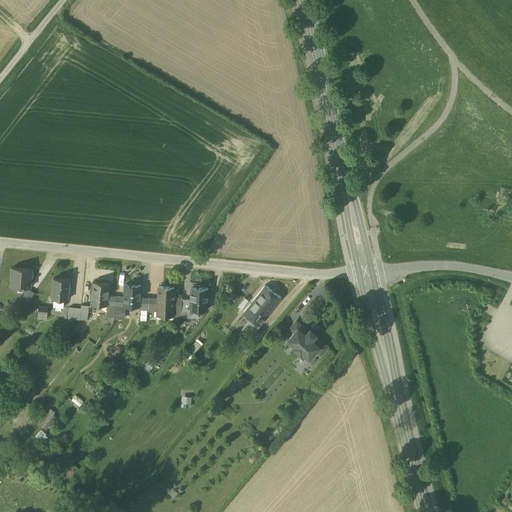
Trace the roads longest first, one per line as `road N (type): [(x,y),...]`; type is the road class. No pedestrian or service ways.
road 1 (unclassified): [(0,242),(365,273)]
road 2 (secondary): [(304,0),(365,273)]
road 3 (secondary): [(365,273),(422,511)]
road 4 (residential): [(511,277),(433,265),(381,271)]
